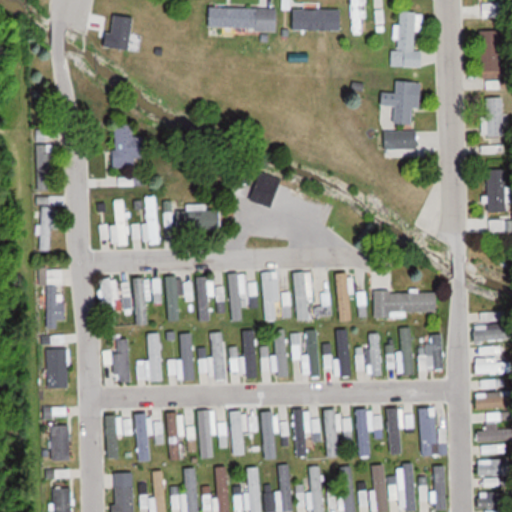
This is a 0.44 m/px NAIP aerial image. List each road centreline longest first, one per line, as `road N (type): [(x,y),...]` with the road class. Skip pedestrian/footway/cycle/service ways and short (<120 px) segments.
road 1 (residential): [(71,0),(56,31),(88,398),(90,511)]
road 2 (residential): [(451,511),(441,0)]
road 3 (residential): [(88,398),(450,387)]
road 4 (residential): [(78,260),(335,253)]
